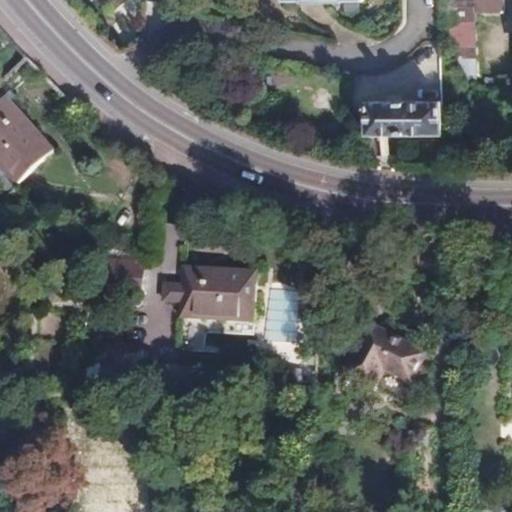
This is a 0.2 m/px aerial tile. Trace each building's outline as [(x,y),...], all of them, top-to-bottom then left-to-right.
[(506,0),(443,0),(444,40),(444,71),(444,73),(443,82),(474,81),(473,10),(507,13),(506,0)] [(511,34),(492,35),(491,86),(511,87),(511,34)] [(444,71),(444,40),(425,40),(426,71),(444,71)] [(368,132),(445,134),(443,82),(444,73),(417,74),(417,100),(368,100),(368,132)] [(5,96),(0,100),(0,164),(16,183),(53,150),(5,96)] [(114,288),(143,289),(144,261),(115,260),(114,288)] [(185,281),(183,331),(255,335),(258,285),(185,281)] [(348,377),(374,390),(386,369),(413,383),(428,356),(372,329),(348,377)] [(105,363),(104,393),(133,393),(132,362),(125,363),(125,354),(112,354),(112,362),(105,363)]
